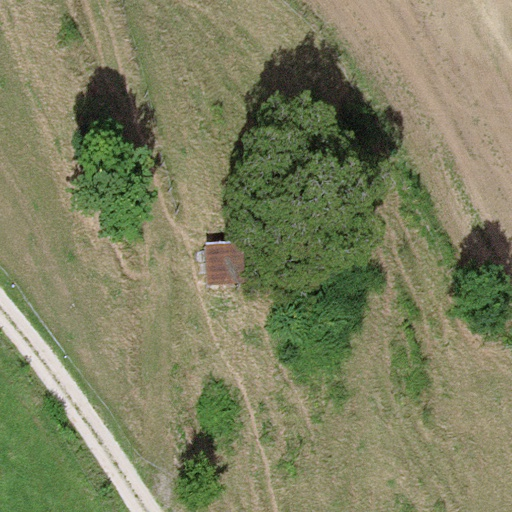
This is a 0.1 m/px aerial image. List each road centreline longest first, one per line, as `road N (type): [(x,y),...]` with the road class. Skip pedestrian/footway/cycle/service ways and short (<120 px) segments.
road 1 (track): [(173,511),(100,0)]
road 2 (track): [(139,511),(0,318)]
